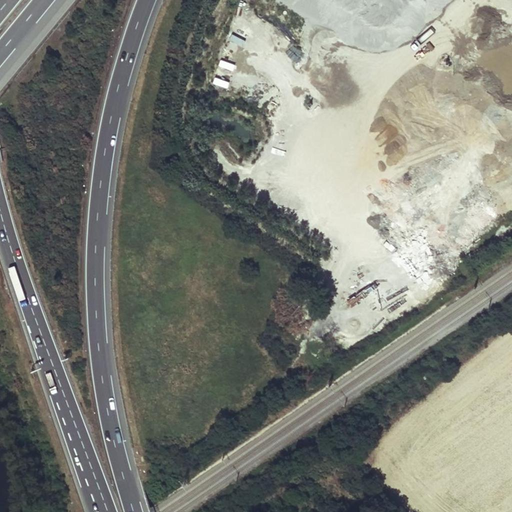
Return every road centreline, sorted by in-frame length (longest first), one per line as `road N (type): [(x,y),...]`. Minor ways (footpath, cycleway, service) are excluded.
road 1 (motorway): [(133,511),(99,356),(96,232),(108,130),(146,0)]
road 2 (motorway): [(0,213),(102,511)]
